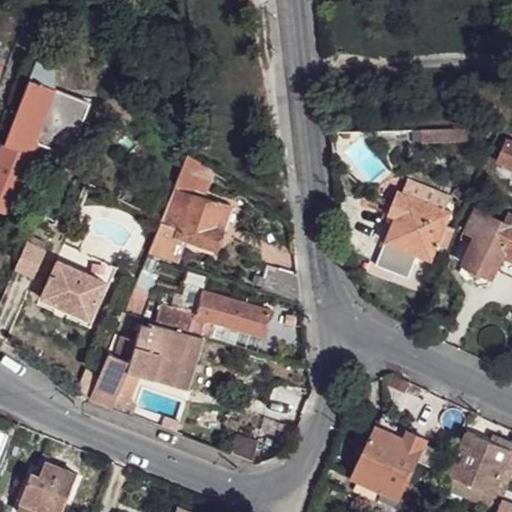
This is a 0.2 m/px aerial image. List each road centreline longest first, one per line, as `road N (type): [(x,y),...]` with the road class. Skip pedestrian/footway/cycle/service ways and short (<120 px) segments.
road 1 (tertiary): [(0,384),(36,407),(231,485),(278,495),(297,476),(333,386),(334,337)]
road 2 (tertiary): [(334,337),(291,0)]
road 3 (residential): [(511,401),(389,344),(334,337)]
road 4 (unknown): [(27,0),(0,127)]
